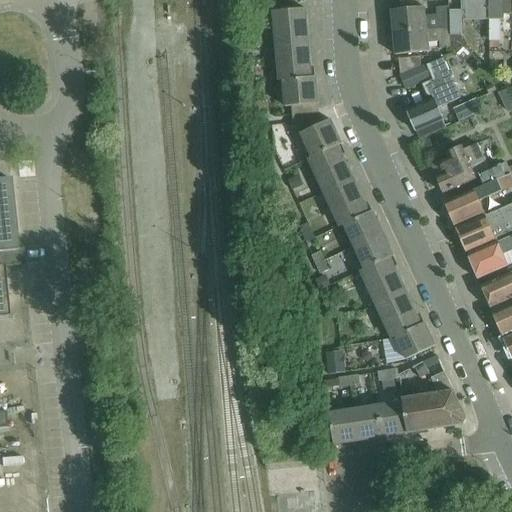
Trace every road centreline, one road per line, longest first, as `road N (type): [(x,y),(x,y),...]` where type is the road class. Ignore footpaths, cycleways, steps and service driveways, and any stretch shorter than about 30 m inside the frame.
road 1 (tertiary): [(499,431),(362,115),(346,0)]
road 2 (residential): [(76,511),(42,194),(69,120)]
road 3 (residential): [(361,511),(353,454),(499,431)]
road 4 (residential): [(69,120),(74,88),(60,0)]
